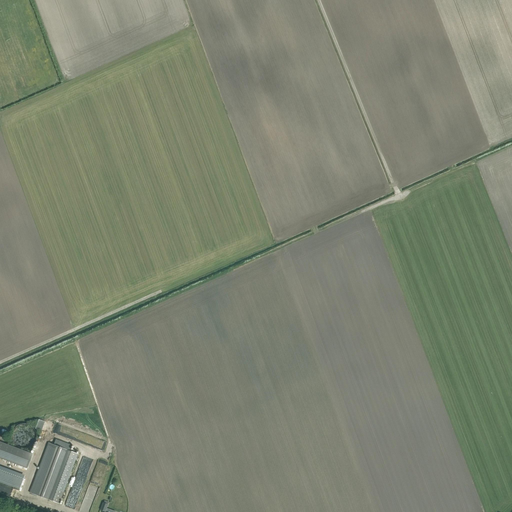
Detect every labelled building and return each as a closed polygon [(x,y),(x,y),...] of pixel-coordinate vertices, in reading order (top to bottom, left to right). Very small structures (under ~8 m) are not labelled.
[(42,430),(45,420),(38,418),(35,428),(42,430)] [(11,434),(11,436),(11,437),(12,438),(12,439),(12,440),(12,441),(13,442),(14,443),(14,444),(15,445),(16,445),(17,446),(17,447),(18,447),(19,448),(21,448),(22,448),(23,448),(24,448),(25,448),(26,448),(27,448),(28,448),(29,447),(30,447),(31,446),(32,446),(33,445),(34,444),(34,443),(35,442),(35,441),(36,440),(36,439),(36,438),(36,437),(37,436),(36,435),(36,434),(36,433),(36,432),(35,431),(35,430),(34,429),(34,428),(33,427),(32,426),(31,426),(30,425),(29,425),(28,424),(27,424),(26,424),(25,423),(24,423),(23,423),(22,423),(21,424),(20,424),(19,424),(18,425),(17,425),(16,426),(15,427),(15,428),(14,428),(13,429),(13,430),(12,431),(12,432),(12,433),(11,434)] [(0,457),(27,468),(33,454),(0,441),(0,457)] [(38,472),(30,493),(58,503),(77,453),(64,448),(65,446),(60,444),(59,447),(49,443),(38,472)] [(78,503),(90,460),(82,457),(68,507),(75,509),(77,502),(78,503)] [(96,460),(80,511),(90,511),(105,463),(96,460)] [(0,468),(0,481),(20,489),(24,478),(0,468)]
